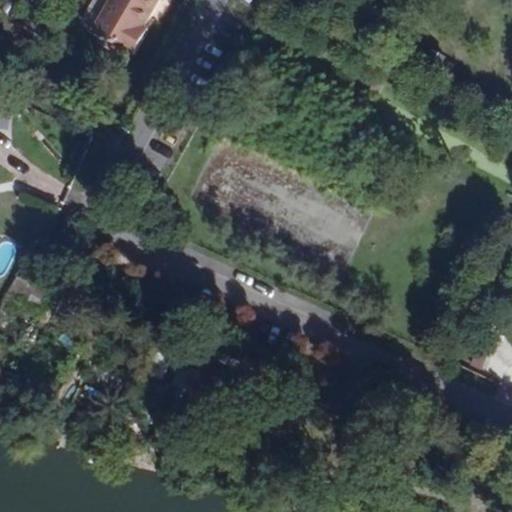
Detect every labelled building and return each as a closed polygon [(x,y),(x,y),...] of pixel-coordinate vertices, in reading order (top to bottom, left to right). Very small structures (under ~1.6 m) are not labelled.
[(99,35),(118,0),(110,0),(93,32),(99,35)] [(130,52),(157,0),(118,0),(99,35),(130,52)] [(157,0),(130,52),(134,54),(146,33),(142,31),(159,0),(157,0)] [(425,67),(438,73),(439,71),(448,76),(453,66),(444,62),(446,58),(434,52),(433,56),(424,51),(419,60),(427,64),(425,67)] [(215,377),(195,370),(184,400),(203,407),(215,377)] [(203,407),(184,400),(178,413),(198,420),(203,407)]
